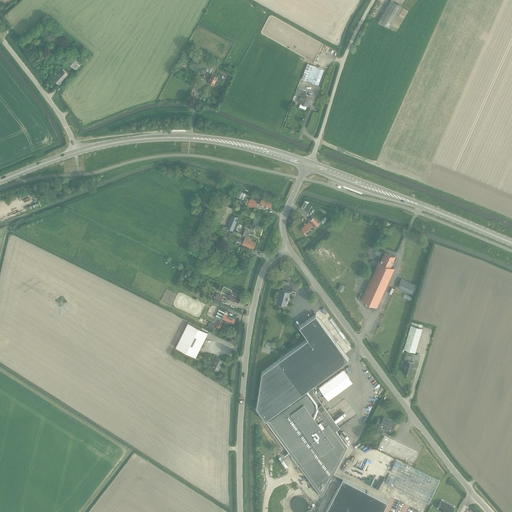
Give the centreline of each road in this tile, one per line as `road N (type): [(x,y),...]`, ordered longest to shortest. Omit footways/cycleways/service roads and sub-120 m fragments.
road 1 (unclassified): [(488,511),(288,248)]
road 2 (unclassified): [(240,511),(248,331),(265,266),(288,248)]
road 3 (primary): [(511,243),(307,164)]
road 4 (unclassified): [(307,164),(373,0)]
road 5 (primary): [(246,146),(176,137),(75,152)]
road 6 (unclassified): [(75,152),(53,106),(0,38)]
